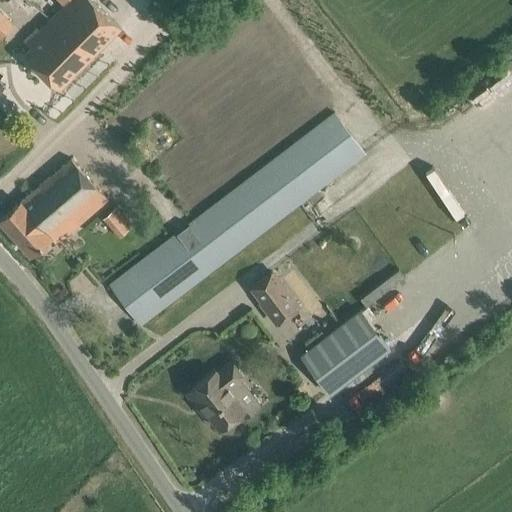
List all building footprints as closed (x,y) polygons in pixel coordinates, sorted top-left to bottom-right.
[(60,0),(65,5),(51,19),(70,38),(76,33),(95,52),(120,27),(93,0),(60,0)] [(0,4),(0,35),(15,19),(0,4)] [(51,19),(39,31),(36,28),(24,41),(30,47),(24,54),(59,88),(95,52),(76,33),(70,38),(51,19)] [(511,84),(509,81),(463,111),(479,136),(511,114),(511,84)] [(335,110),(125,272),(109,284),(140,324),(365,150),(335,110)] [(71,157),(35,188),(72,229),(108,199),(71,157)] [(72,229),(35,188),(0,217),(0,219),(29,253),(50,235),(56,242),(72,229)] [(104,218),(119,235),(131,225),(115,207),(104,218)] [(364,303),(404,276),(398,268),(358,294),(364,303)] [(298,306),(272,271),(254,285),(264,299),(261,301),(277,322),(298,306)] [(300,353),(331,394),(391,348),(360,308),(325,334),(323,330),(307,342),(310,346),(300,353)] [(214,369),(186,391),(197,405),(200,403),(219,427),(240,412),(245,418),(262,405),(241,377),(242,376),(231,362),(216,373),(214,369)]
